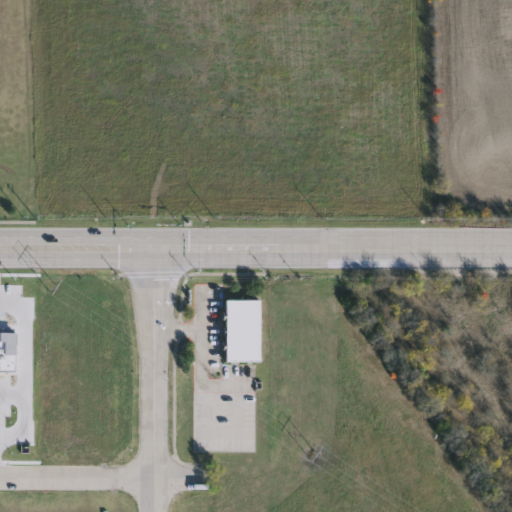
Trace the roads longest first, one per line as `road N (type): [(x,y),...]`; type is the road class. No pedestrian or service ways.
road 1 (secondary): [(0,247),(511,248)]
road 2 (residential): [(145,248),(150,511)]
road 3 (residential): [(145,248),(164,0)]
road 4 (residential): [(151,478),(0,477)]
